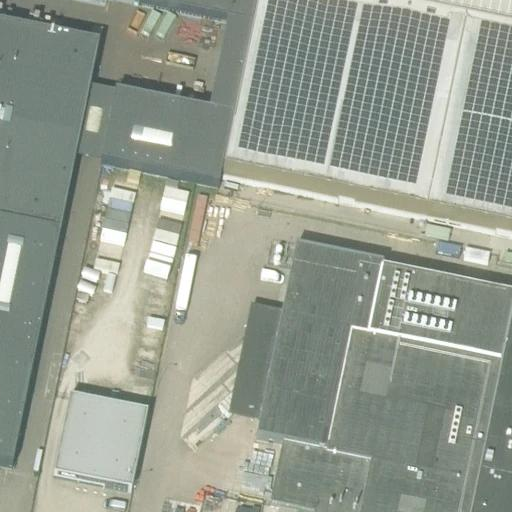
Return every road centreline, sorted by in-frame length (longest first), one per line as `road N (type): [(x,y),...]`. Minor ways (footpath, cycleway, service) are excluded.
road 1 (unknown): [(13,511),(113,60),(102,30),(0,2)]
road 2 (unknown): [(347,0),(328,116),(352,163),(433,185),(469,180),(486,147),(511,131)]
